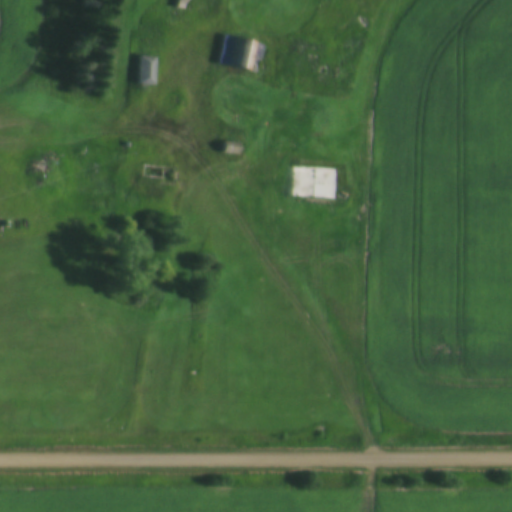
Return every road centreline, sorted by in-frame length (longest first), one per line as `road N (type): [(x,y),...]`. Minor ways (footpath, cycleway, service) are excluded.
road 1 (track): [(374,457),(327,345),(248,254),(132,188),(127,169),(135,156),(175,158),(193,168),(202,223)]
road 2 (residential): [(511,456),(0,458)]
